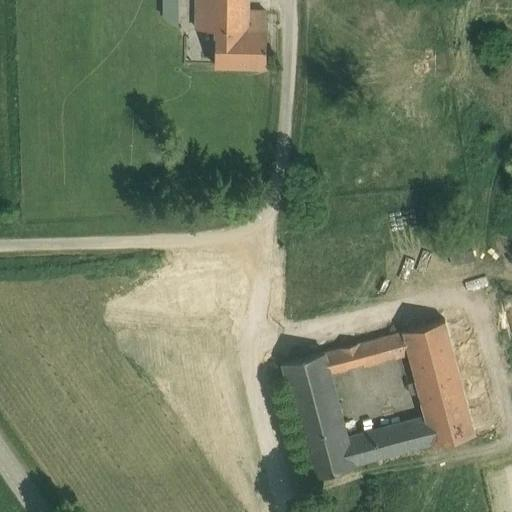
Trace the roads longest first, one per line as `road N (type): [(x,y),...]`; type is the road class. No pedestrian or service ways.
road 1 (unclassified): [(0,242),(266,231),(292,102),(291,0)]
road 2 (track): [(302,511),(261,391),(255,298),(266,231)]
